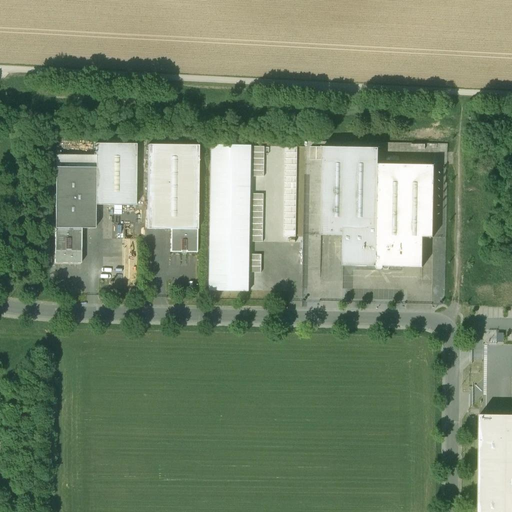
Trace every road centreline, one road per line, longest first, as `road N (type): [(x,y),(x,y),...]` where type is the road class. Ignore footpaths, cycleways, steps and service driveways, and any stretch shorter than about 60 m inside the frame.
road 1 (unclassified): [(451,511),(452,343),(451,329),(440,323),(51,314),(0,306)]
road 2 (track): [(511,96),(0,67)]
road 3 (track): [(451,329),(461,94)]
